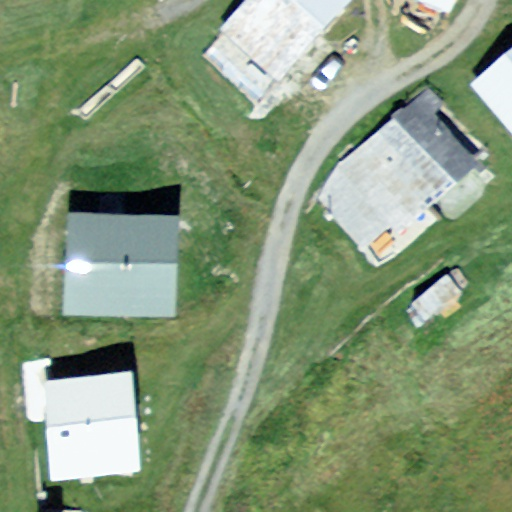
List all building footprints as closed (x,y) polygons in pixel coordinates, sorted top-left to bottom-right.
[(360,0),(245,0),(216,32),(278,89),(360,0)] [(511,53),(480,81),(511,118),(511,53)] [(428,104),(330,194),(397,265),(494,176),(428,104)] [(196,233),(73,226),(66,326),(190,334),(196,233)] [(153,386),(46,395),(56,499),(162,489),(153,386)]
